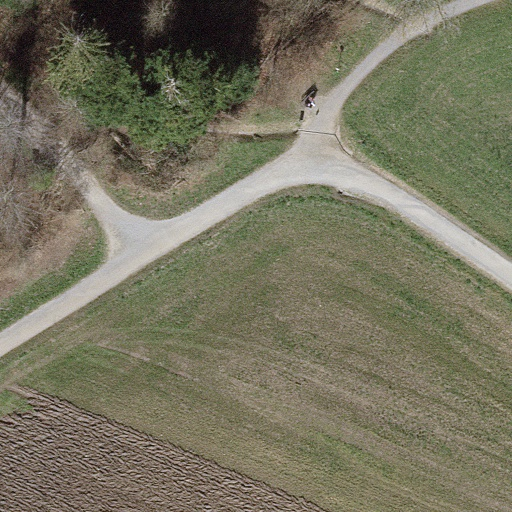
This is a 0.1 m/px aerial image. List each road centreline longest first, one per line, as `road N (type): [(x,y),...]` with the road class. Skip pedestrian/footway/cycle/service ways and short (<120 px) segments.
road 1 (track): [(307,151),(0,342)]
road 2 (track): [(511,276),(373,184),(307,151)]
road 3 (track): [(307,151),(349,85),(442,8),(472,0)]
road 4 (track): [(0,98),(140,248)]
